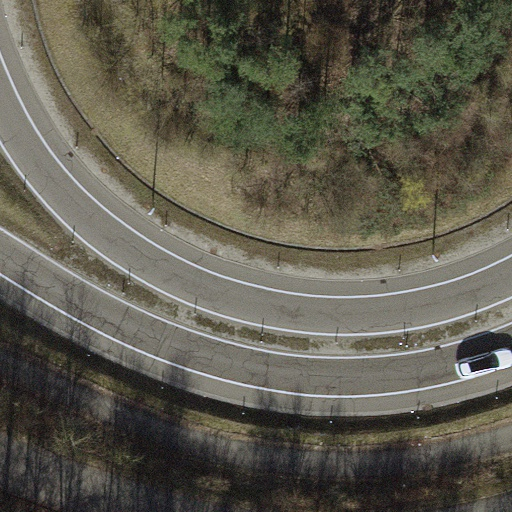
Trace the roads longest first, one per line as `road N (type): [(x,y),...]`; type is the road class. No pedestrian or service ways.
road 1 (motorway): [(511,278),(416,310),(363,315),(307,314),(214,293),(168,275),(93,225),(37,157),(0,94)]
road 2 (motorway): [(0,252),(170,345),(283,376),(392,378),(511,346)]
road 3 (track): [(154,511),(0,461)]
